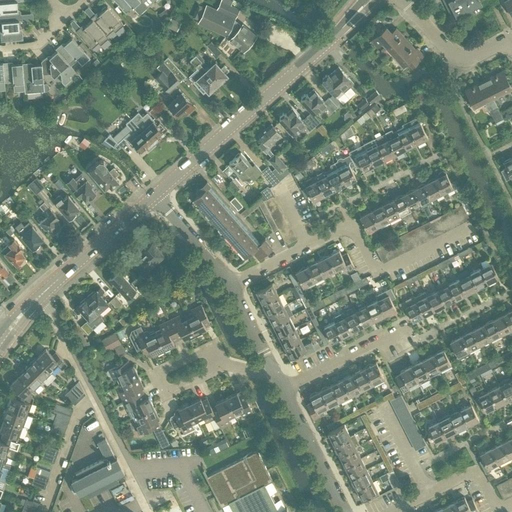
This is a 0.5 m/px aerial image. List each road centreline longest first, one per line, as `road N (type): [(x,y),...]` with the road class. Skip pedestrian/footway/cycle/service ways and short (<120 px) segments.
road 1 (secondary): [(155,196),(369,0)]
road 2 (residential): [(306,247),(350,230),(377,275),(482,225)]
road 3 (secondary): [(0,338),(155,196)]
road 4 (residential): [(282,389),(405,327),(413,341)]
road 5 (residential): [(225,365),(165,393),(158,375),(217,348)]
road 6 (residential): [(398,0),(457,58),(511,41)]
road 7 (residential): [(348,511),(282,389)]
